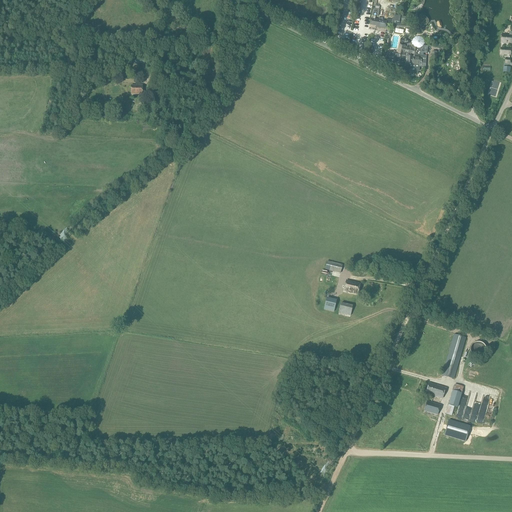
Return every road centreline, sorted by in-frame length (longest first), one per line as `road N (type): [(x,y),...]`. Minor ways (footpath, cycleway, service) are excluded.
road 1 (track): [(491,130),(319,511)]
road 2 (track): [(255,11),(215,101),(172,84),(0,72)]
road 3 (unclassified): [(473,119),(242,0)]
road 4 (unknown): [(349,446),(511,457)]
road 5 (unclassified): [(473,119),(465,0)]
